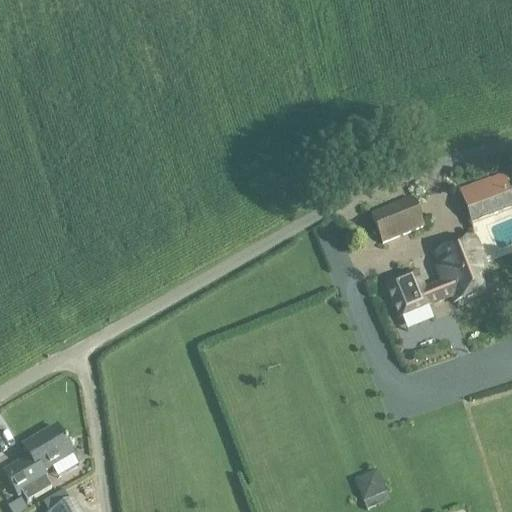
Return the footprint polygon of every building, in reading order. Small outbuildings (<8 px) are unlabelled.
[(511,196),(503,176),(459,193),(472,226),(511,210),(511,196)] [(413,200),(371,217),(383,246),(425,229),(413,200)] [(434,256),(455,305),(494,289),(474,239),(434,256)] [(431,308),(418,275),(387,287),(400,320),(431,308)] [(48,482),(44,475),(74,457),(66,442),(64,443),(56,429),(23,448),(30,459),(16,468),(29,492),(48,482)] [(369,511),(390,504),(377,473),(354,482),(366,511),(369,511)] [(26,511),(23,499),(7,503),(9,511),(26,511)] [(55,511),(79,511),(73,501),(55,511)]
